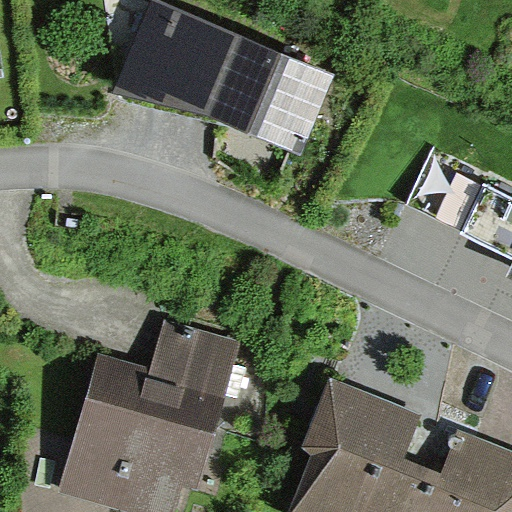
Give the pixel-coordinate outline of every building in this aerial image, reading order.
[(269,30),(167,0),(157,0),(133,81),(244,114),(269,30)] [(337,64),(284,39),(249,114),(302,139),(337,64)] [(511,184),(488,173),(464,223),(511,245),(511,257),(509,263),(511,263),(511,184)] [(243,338),(167,319),(155,366),(99,352),(62,499),(112,511),(169,511),(175,488),(203,495),(243,338)] [(335,511),(396,511),(416,467),(396,458),(415,412),(332,376),(308,432),(318,442),(296,503),(335,511)] [(440,477),(416,467),(396,511),(511,511),(511,454),(461,433),(440,477)]
